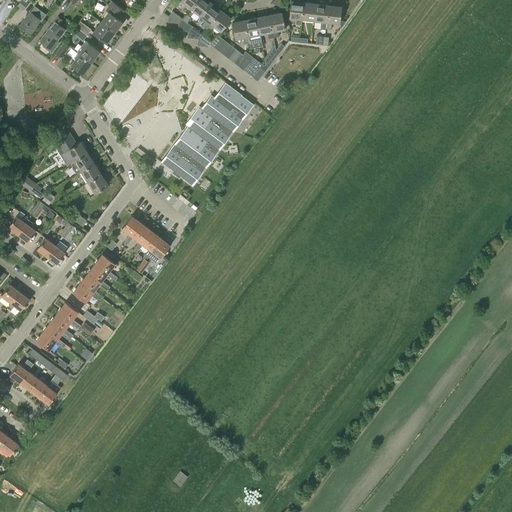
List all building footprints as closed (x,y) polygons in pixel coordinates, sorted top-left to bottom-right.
[(23,0),(20,0),(17,4),(23,8),(27,3),(23,0)] [(196,0),(181,0),(188,5),(185,8),(189,10),(191,8),(196,0)] [(210,2),(207,0),(196,0),(191,8),(200,15),(210,2)] [(301,25),(302,18),(304,2),(291,0),(289,16),(290,16),(290,20),(295,21),(295,24),(301,25)] [(112,1),(109,5),(120,14),(123,10),(112,1)] [(220,10),(210,2),(200,15),(206,19),(201,25),(206,28),(207,27),(220,10)] [(302,18),(314,19),(316,3),(304,2),(302,18)] [(314,19),(320,20),(319,29),(325,30),(326,28),(325,28),(328,5),(316,3),(314,19)] [(108,12),(100,22),(114,32),(122,21),(117,18),(120,14),(109,5),(105,10),(108,12)] [(341,6),(328,5),(325,28),(326,28),(331,28),(331,21),(339,22),(341,6)] [(34,6),(30,11),(29,11),(19,24),(30,33),(40,20),(41,21),(46,14),(34,6)] [(230,17),(220,10),(207,27),(210,29),(214,25),(220,30),(230,17)] [(178,23),(181,18),(171,11),(167,16),(167,22),(178,23)] [(278,36),(277,29),(284,28),(281,12),(268,15),(273,37),(278,36)] [(259,33),(267,31),(268,38),(273,37),(268,15),(256,17),(259,33)] [(57,41),(65,30),(59,25),(62,20),(58,17),(39,40),(45,44),(43,46),(51,52),(59,42),(57,41)] [(244,20),(249,42),(254,41),(260,40),(259,33),(256,17),(244,20)] [(177,29),(188,30),(191,26),(181,18),(178,23),(177,29)] [(244,43),(249,42),(244,20),(232,22),(235,38),(243,36),(244,43)] [(80,21),(76,26),(86,35),(91,29),(80,21)] [(106,42),(114,32),(100,22),(92,32),(106,42)] [(82,40),(86,35),(76,26),(71,31),(82,40)] [(187,37),(197,38),(201,33),(191,26),(188,30),(187,37)] [(208,46),(210,44),(211,41),(201,33),(197,38),(197,45),(208,46)] [(210,44),(214,47),(222,38),(217,34),(211,41),(210,44)] [(315,43),(319,44),(324,44),(324,36),(316,36),(315,43)] [(214,47),(219,51),(227,42),(222,38),(214,47)] [(70,46),(64,41),(56,53),(61,57),(70,46)] [(87,42),(79,53),(91,62),(99,51),(87,42)] [(219,51),(224,55),(231,45),(227,42),(219,51)] [(281,43),(276,50),(279,52),(284,46),(281,43)] [(224,55),(229,58),(236,49),(231,45),(224,55)] [(229,58),(233,62),(241,52),(236,49),(229,58)] [(274,59),(279,52),(276,50),(271,56),(274,59)] [(245,51),(242,54),(245,56),(249,59),(252,56),(245,51)] [(233,62),(238,66),(245,56),(242,54),(241,52),(233,62)] [(83,73),(91,62),(79,53),(71,64),(83,73)] [(199,62),(188,54),(186,57),(197,65),(199,62)] [(238,66),(243,69),(250,60),(249,59),(245,56),(238,66)] [(258,61),(252,56),(249,59),(250,60),(255,64),(258,61)] [(243,69),(248,73),(255,64),(250,60),(243,69)] [(248,73),(252,77),(259,67),(255,64),(248,73)] [(259,67),(252,77),(257,80),(264,71),(259,67)] [(161,160),(160,161),(173,170),(171,172),(179,177),(180,176),(192,185),(193,185),(192,184),(202,172),(202,171),(205,167),(206,167),(206,166),(215,154),(216,154),(215,153),(219,149),(220,149),(219,149),(229,136),(232,131),(233,131),(242,118),(242,119),(243,118),(242,118),(253,104),(254,104),(241,95),(242,94),(225,82),(214,97),(211,94),(211,95),(202,107),(199,105),(199,106),(186,123),(185,123),(188,126),(161,161),(161,160)] [(69,133),(54,142),(68,164),(74,160),(87,152),(81,141),(76,144),(69,133)] [(72,162),(72,164),(77,172),(79,172),(81,171),(94,162),(87,152),(74,160),(75,161),(72,162)] [(94,162),(81,171),(88,181),(101,173),(94,162)] [(101,173),(88,181),(95,192),(108,184),(101,173)] [(44,194),(40,191),(33,186),(30,190),(41,197),(44,194)] [(44,196),(51,201),(53,197),(47,193),(44,196)] [(177,198),(186,205),(189,201),(180,194),(177,198)] [(39,200),(35,206),(40,210),(43,206),(44,204),(39,200)] [(36,215),(40,210),(35,206),(31,211),(36,215)] [(82,225),(86,220),(76,212),(72,217),(82,225)] [(16,215),(7,226),(17,233),(28,219),(24,216),(21,219),(16,215)] [(141,223),(132,215),(122,227),(130,234),(132,235),(141,223)] [(33,223),(28,219),(17,233),(27,241),(35,230),(30,226),(33,223)] [(66,225),(64,228),(69,231),(73,226),(71,224),(68,222),(64,219),(62,222),(66,225)] [(127,245),(133,236),(139,241),(141,242),(151,230),(141,223),(132,235),(130,234),(124,243),(127,245)] [(69,231),(64,228),(60,233),(62,235),(65,237),(69,231)] [(136,252),(143,244),(149,249),(151,250),(160,237),(151,230),(141,242),(139,241),(133,250),(136,252)] [(37,248),(47,255),(55,244),(45,237),(37,248)] [(149,249),(145,254),(156,262),(170,245),(160,237),(151,250),(149,249)] [(107,247),(111,250),(116,243),(112,240),(107,247)] [(65,252),(55,244),(47,255),(57,263),(65,252)] [(106,249),(95,263),(107,273),(106,275),(115,280),(117,277),(109,271),(115,263),(110,259),(114,254),(106,249)] [(141,272),(148,263),(143,260),(136,268),(141,272)] [(110,287),(101,280),(106,275),(107,273),(95,263),(88,272),(100,282),(99,284),(107,290),(110,287)] [(138,280),(141,276),(133,269),(130,273),(133,275),(138,280)] [(102,296),(94,290),(99,284),(100,282),(88,272),(80,282),(93,291),(91,294),(100,299),(102,296)] [(93,291),(80,282),(73,291),(85,301),(91,294),(93,291)] [(1,294),(11,302),(19,291),(9,284),(1,294)] [(29,298),(19,291),(11,302),(21,309),(29,298)] [(65,301),(58,311),(71,321),(69,323),(78,328),(80,325),(72,319),(78,311),(65,301)] [(98,319),(94,316),(87,310),(82,316),(93,324),(98,319)] [(73,335),(65,328),(69,323),(71,321),(58,311),(50,320),(63,330),(62,332),(71,338),(73,335)] [(97,312),(94,316),(98,319),(101,321),(104,317),(97,312)] [(50,320),(43,330),(56,340),(54,342),(63,348),(66,345),(57,338),(62,332),(63,330),(50,320)] [(43,330),(36,340),(48,349),(54,342),(56,340),(43,330)] [(37,359),(40,355),(32,348),(28,353),(37,359)] [(50,362),(40,355),(37,359),(46,367),(50,362)] [(9,375),(19,382),(28,370),(33,364),(27,359),(22,365),(19,363),(9,375)] [(61,359),(57,363),(64,368),(67,364),(61,359)] [(59,369),(50,362),(46,367),(56,374),(59,369)] [(67,375),(59,369),(56,374),(63,380),(67,375)] [(19,382),(29,389),(38,377),(28,370),(19,382)] [(29,389),(38,397),(47,385),(38,377),(29,389)] [(57,392),(47,385),(38,397),(48,404),(57,392)] [(0,446),(9,435),(0,428),(0,446)] [(18,443),(9,435),(0,446),(0,447),(9,455),(18,443)] [(179,471),(172,481),(180,487),(188,477),(179,471)] [(49,511),(36,503),(29,511),(49,511)]
